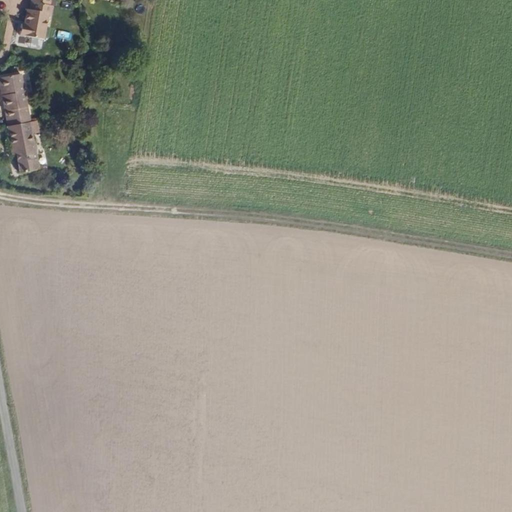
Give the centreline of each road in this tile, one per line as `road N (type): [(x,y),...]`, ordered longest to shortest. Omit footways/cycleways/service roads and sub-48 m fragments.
road 1 (track): [(0,196),(511,254)]
road 2 (tertiary): [(0,391),(22,511)]
